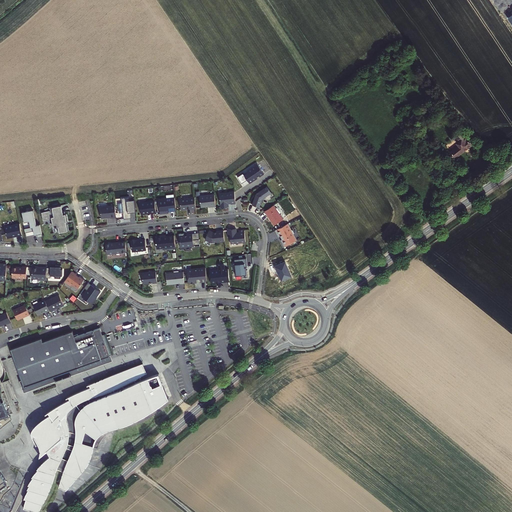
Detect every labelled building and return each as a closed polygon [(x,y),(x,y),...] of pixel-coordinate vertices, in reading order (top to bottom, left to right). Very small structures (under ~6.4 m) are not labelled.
[(459,142),(449,149),(453,155),(471,143),(466,137),(464,138),(459,132),(455,135),(459,142)] [(248,170),(243,174),(248,181),(258,174),(259,175),(263,172),(256,162),(247,169),(248,170)] [(255,192),(251,203),(259,206),(262,197),(271,191),(267,185),(255,192)] [(235,202),(233,190),(228,191),(228,192),(218,193),(220,207),(227,206),(227,202),(230,202),(230,203),(235,202)] [(199,195),(200,206),(208,205),(208,206),(215,205),(214,194),(199,195)] [(122,212),(123,218),(130,217),(130,212),(129,208),(134,207),(133,199),(128,199),(128,196),(120,197),(121,202),(117,203),(118,212),(122,212)] [(179,198),(180,209),(189,208),(195,208),(194,196),(179,198)] [(157,198),(159,213),(166,212),(166,211),(175,210),(173,197),(157,198)] [(139,201),(140,213),(146,212),(149,211),(149,212),(155,212),(154,199),(139,201)] [(99,206),(100,217),(109,216),(109,217),(115,216),(114,204),(99,206)] [(263,210),(273,225),(282,218),(272,204),(263,210)] [(62,211),(61,205),(49,207),(50,210),(41,212),(42,218),(51,216),(51,218),(53,226),(55,226),(55,227),(57,226),(58,232),(68,230),(67,223),(66,223),(65,221),(68,220),(66,213),(65,213),(64,211),(62,211)] [(27,210),(21,211),(24,221),(29,220),(30,227),(24,228),(24,232),(33,230),(36,229),(37,236),(42,235),(39,224),(36,224),(33,211),(27,212),(27,210)] [(21,234),(19,223),(4,226),(6,236),(16,234),(16,235),(21,234)] [(287,223),(274,229),(278,235),(280,234),(282,238),(280,239),(284,245),(295,239),(287,223)] [(227,229),(228,236),(229,235),(230,243),(245,241),(243,229),(238,229),(238,231),(235,232),(235,228),(227,229)] [(208,230),(204,239),(212,242),(224,240),(222,230),(212,231),(208,230)] [(183,233),(178,233),(179,246),(186,245),(186,246),(192,245),(191,244),(194,244),(194,246),(199,245),(198,239),(192,239),(192,234),(189,234),(189,233),(186,233),(186,235),(183,235),(183,233)] [(164,234),(154,235),(156,247),(161,247),(163,248),(175,247),(173,235),(164,236),(164,234)] [(130,240),(131,251),(145,249),(144,239),(139,239),(139,240),(136,240),(135,239),(130,240)] [(109,242),(105,242),(105,253),(125,251),(124,241),(109,243),(109,242)] [(245,257),(233,258),(234,263),(232,264),(233,269),(234,269),(235,275),(241,274),(241,277),(247,276),(246,269),(245,269),(245,267),(246,267),(245,257)] [(209,270),(210,282),(229,280),(227,268),(224,268),(223,263),(217,264),(218,269),(209,270)] [(46,267),(45,277),(50,277),(49,275),(54,275),(54,277),(60,278),(60,275),(61,275),(62,268),(60,268),(60,265),(54,265),(54,267),(46,267)] [(21,266),(12,266),(11,277),(25,277),(26,266),(22,266),(21,266)] [(31,266),(31,277),(37,278),(37,279),(45,279),(45,277),(46,267),(41,267),(38,267),(37,266),(31,266)] [(186,269),(187,281),(189,281),(189,282),(194,281),(199,280),(199,281),(206,280),(205,267),(186,269)] [(146,272),(141,272),(142,282),(151,281),(151,282),(156,282),(155,271),(152,271),(152,270),(146,271),(146,272)] [(79,276),(71,271),(64,280),(70,285),(71,284),(77,288),(83,279),(79,275),(79,276)] [(165,273),(166,284),(184,282),(182,271),(165,273)] [(100,291),(90,284),(87,289),(82,296),(91,303),(95,296),(96,297),(100,291)] [(63,304),(58,294),(44,300),(49,310),(50,311),(53,309),(53,308),(56,307),(58,306),(59,306),(63,304)] [(44,300),(44,299),(32,304),(37,315),(41,313),(41,312),(44,311),(44,312),(49,310),(44,300)] [(12,310),(17,319),(24,315),(24,316),(29,314),(24,304),(12,310)] [(11,321),(6,312),(0,314),(0,325),(6,323),(7,323),(11,321)] [(10,348),(26,391),(71,375),(69,370),(110,356),(99,327),(74,336),(72,330),(42,341),(41,337),(10,348)] [(71,375),(111,360),(110,356),(69,370),(71,375)] [(32,509),(36,511),(40,511),(44,505),(48,495),(53,484),(58,469),(64,472),(60,487),(67,490),(87,467),(89,464),(92,456),(94,449),(93,448),(96,441),(98,437),(100,434),(103,432),(106,430),(108,429),(116,426),(126,424),(134,420),(146,414),(153,409),(167,399),(168,398),(157,373),(145,378),(145,377),(141,379),(139,376),(146,372),(142,363),(117,372),(89,383),(90,386),(83,389),(68,396),(70,399),(58,405),(48,411),(48,412),(53,419),(45,428),(44,431),(42,433),(42,435),(42,437),(39,437),(40,439),(40,441),(41,444),(46,450),(47,451),(48,451),(50,456),(43,463),(38,468),(39,469),(36,473),(33,476),(34,477),(32,480),(29,485),(30,485),(28,489),(29,490),(27,494),(25,499),(27,500),(26,505),(25,508),(31,510),(32,509)] [(0,379),(0,427),(11,418),(9,413),(12,412),(0,379)] [(45,428),(53,419),(48,412),(44,415),(41,417),(37,421),(34,425),(32,428),(33,432),(34,434),(35,433),(37,436),(40,442),(41,445),(41,448),(41,450),(41,451),(41,453),(46,450),(41,444),(40,441),(40,439),(39,437),(42,437),(42,435),(42,433),(44,431),(45,428)]
